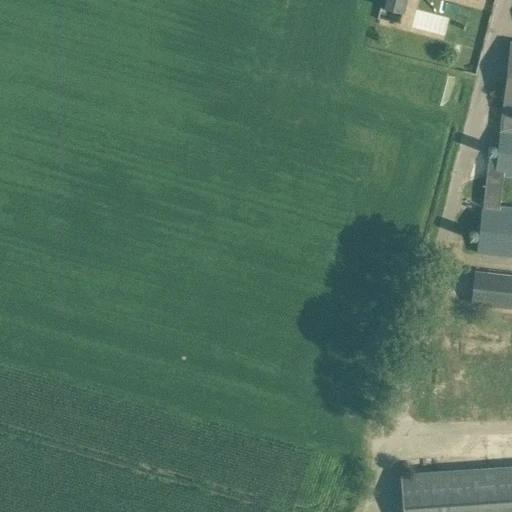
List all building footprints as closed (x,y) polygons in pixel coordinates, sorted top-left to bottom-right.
[(403,12),(406,0),(381,0),(380,6),(403,12)] [(511,41),(510,41),(500,126),(496,163),(488,162),(483,208),(482,207),(477,252),(511,256),(511,207),(500,206),(503,175),(511,175),(511,41)] [(511,275),(494,273),(475,271),(471,303),(511,307),(511,275)] [(478,336),(478,346),(510,345),(510,335),(478,336)] [(511,401),(511,356),(469,360),(470,364),(438,367),(441,407),(511,401)] [(403,511),(511,511),(511,463),(401,472),(403,511)]
